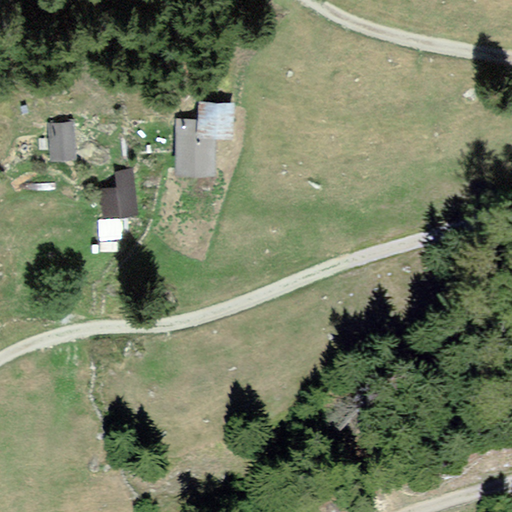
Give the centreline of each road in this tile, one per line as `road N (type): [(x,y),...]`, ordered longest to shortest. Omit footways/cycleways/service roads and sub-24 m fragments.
road 1 (track): [(0,357),(85,327),(202,317),(511,203)]
road 2 (track): [(511,54),(419,41),(343,19),(313,0)]
